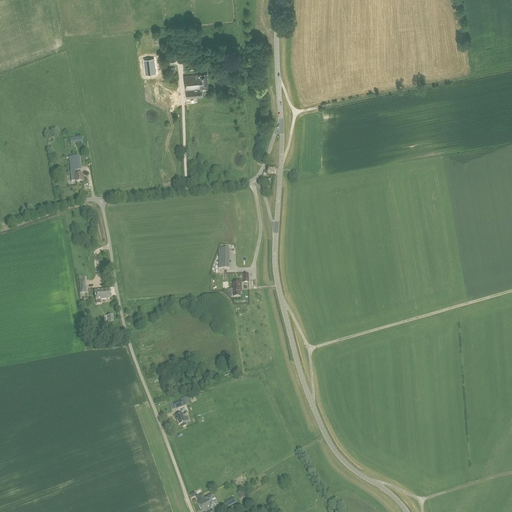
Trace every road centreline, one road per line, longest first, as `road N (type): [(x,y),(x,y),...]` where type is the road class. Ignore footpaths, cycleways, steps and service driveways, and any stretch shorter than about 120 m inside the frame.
road 1 (unclassified): [(191,511),(122,317),(100,197)]
road 2 (unclassified): [(100,197),(258,182)]
road 3 (unclassified): [(307,348),(456,305)]
road 4 (tertiary): [(281,121),(277,0)]
